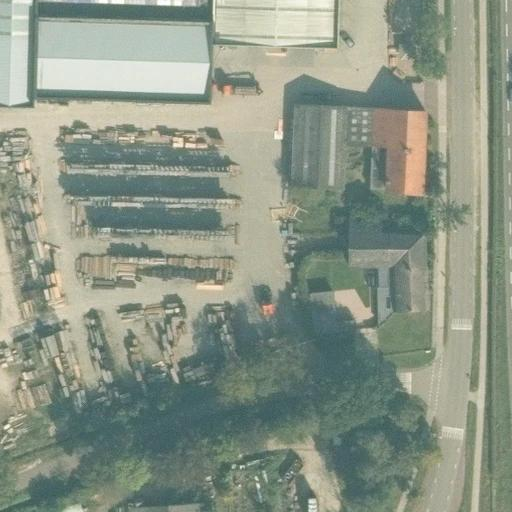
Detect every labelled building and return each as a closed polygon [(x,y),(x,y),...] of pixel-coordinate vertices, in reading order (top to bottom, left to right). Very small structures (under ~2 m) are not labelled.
[(0,0),(0,106),(32,108),(32,98),(211,104),(212,45),(337,49),(338,0),(0,0)] [(294,126),(292,187),(342,189),(343,147),(345,108),(295,106),(294,126)] [(373,110),(372,130),(369,191),(401,193),(421,194),(425,112),(373,110)] [(347,267),(378,267),(379,287),(391,287),(392,312),(427,311),(424,233),(379,230),(380,219),(348,218),(347,267)] [(337,330),(336,291),(313,292),(313,330),(337,330)]
